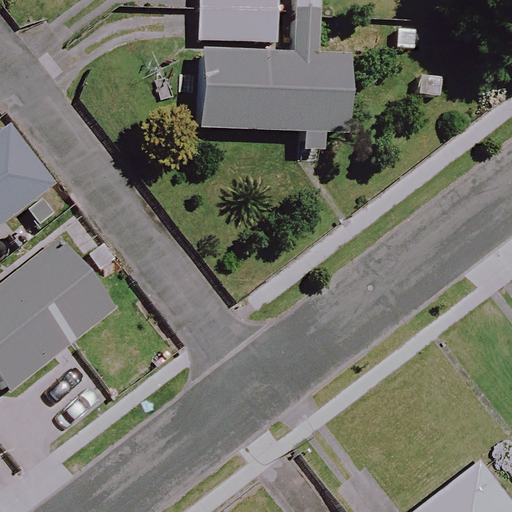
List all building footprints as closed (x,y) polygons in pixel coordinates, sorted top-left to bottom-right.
[(197,0),(196,51),(270,53),(272,0),(197,0)] [(270,59),(196,56),(193,136),(299,139),(299,162),(343,163),(347,62),(270,59)] [(0,227),(44,191),(0,137),(0,227)] [(0,388),(8,398),(109,315),(54,247),(0,291),(0,388)] [(511,511),(511,494),(484,459),(415,511),(511,511)]
